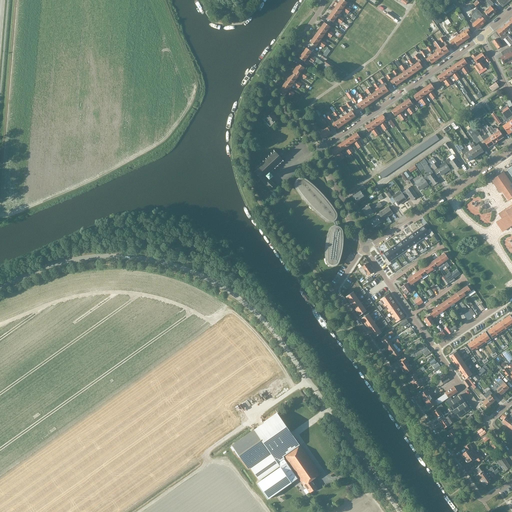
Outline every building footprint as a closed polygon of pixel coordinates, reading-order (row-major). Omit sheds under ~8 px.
[(492,2),(489,0),(486,0),(485,1),(490,7),(484,12),(489,18),(496,13),(498,11),(495,8),(492,5),(493,4),(492,2)] [(338,4),(334,9),(340,13),(342,10),(344,12),(348,14),(349,12),(348,11),(346,9),(344,8),(338,4)] [(449,8),(444,11),(446,14),(451,11),(456,8),(453,5),(449,8)] [(483,16),(476,8),(471,12),(473,14),(471,16),(473,18),(470,21),(473,24),(473,25),(477,30),(486,22),(481,17),(483,16)] [(334,9),(331,14),(337,18),(340,13),(334,9)] [(395,17),(388,12),(386,15),(393,20),(395,17)] [(331,14),(327,19),(333,23),(335,20),(337,22),(341,24),(342,22),(341,21),(339,19),(337,18),(331,14)] [(437,25),(442,22),(437,16),(433,19),(437,25)] [(511,38),(511,33),(509,30),(511,28),(506,22),(502,26),(511,38)] [(324,23),(321,28),(326,32),(327,32),(330,27),(324,23)] [(511,38),(502,26),(496,31),(501,37),(500,38),(502,40),(504,39),(509,46),(511,43),(511,38)] [(318,32),(317,33),(323,37),(327,32),(326,32),(321,28),(318,32)] [(459,35),(463,42),(470,37),(467,34),(470,32),(468,29),(459,35)] [(317,33),(314,38),(324,45),(325,46),(326,43),(323,41),(321,39),(323,37),(317,33)] [(463,42),(459,35),(450,41),(452,45),(455,43),(457,46),(463,42)] [(314,38),(310,43),(316,47),(318,44),(320,46),(323,48),(325,46),(324,45),(314,38)] [(492,42),(498,49),(501,46),(496,39),(492,42)] [(426,63),(446,52),(442,46),(423,56),(426,63)] [(501,52),(503,56),(500,57),(501,60),(501,61),(502,61),(503,64),(510,61),(510,62),(511,61),(511,54),(511,52),(511,51),(511,47),(506,49),(501,52)] [(306,48),(303,53),(313,61),(314,61),(316,62),(318,64),(320,61),(316,58),(315,59),(315,58),(314,59),(312,57),(312,56),(310,55),(312,52),(306,48)] [(303,53),(299,58),(305,62),(307,59),(312,63),(312,62),(313,61),(303,53)] [(475,54),(471,56),(480,70),(485,67),(481,61),(485,58),(482,53),(477,57),(475,54)] [(410,56),(414,62),(386,79),(391,86),(420,68),(417,64),(419,63),(413,54),(410,56)] [(459,62),(467,73),(469,72),(465,65),(467,64),(464,59),(459,62)] [(467,73),(459,62),(455,65),(458,70),(460,68),(465,75),(467,73)] [(299,64),(295,69),(301,73),(305,68),(299,64)] [(450,68),(458,80),(460,78),(456,72),(458,70),(455,65),(450,68)] [(458,80),(450,68),(446,71),(449,76),(452,74),(456,81),(458,80)] [(295,69),(292,74),(298,78),(299,75),(302,77),(305,79),(306,77),(303,74),(301,73),(295,69)] [(446,71),(442,74),(450,86),(452,84),(447,78),(449,76),(446,71)] [(292,74),(288,78),(300,86),(301,84),(298,82),(296,80),(298,78),(292,74)] [(450,86),(442,74),(437,77),(440,82),(443,80),(447,87),(450,86)] [(288,78),(285,83),(291,87),(293,85),(295,86),(298,89),(298,88),(300,86),(288,78)] [(374,89),(353,103),(357,109),(387,90),(382,82),(379,78),(375,80),(375,81),(371,83),(374,89)] [(285,83),(282,88),(287,92),(289,93),(292,95),(293,96),(294,94),(294,93),(291,91),(289,90),(291,87),(285,83)] [(496,83),(489,87),(492,91),(498,87),(496,83)] [(426,87),(434,99),(435,100),(438,99),(436,97),(432,91),(434,89),(431,84),(426,87)] [(426,87),(422,90),(425,95),(428,94),(432,100),(434,99),(426,87)] [(282,88),(278,93),(284,97),(287,92),(282,88)] [(422,90),(418,93),(426,105),(428,103),(423,97),(425,95),(422,90)] [(426,105),(418,93),(413,96),(416,101),(419,100),(423,106),(426,105)] [(404,102),(413,114),(414,113),(410,106),(413,104),(409,99),(404,102)] [(400,105),(404,110),(406,109),(411,115),(413,114),(404,102),(400,105)] [(493,110),(488,102),(485,104),(490,112),(493,110)] [(400,105),(396,108),(404,120),(406,119),(401,112),(404,110),(400,105)] [(500,113),(506,108),(503,105),(497,109),(500,113)] [(477,110),(481,116),(486,113),(482,107),(477,110)] [(404,120),(396,108),(391,111),(395,117),(397,115),(402,121),(404,120)] [(510,126),(511,128),(511,113),(509,109),(502,114),(504,117),(511,126),(510,126)] [(264,120),(270,127),(277,119),(271,113),(271,114),(267,110),(263,113),(267,118),(264,120)] [(348,110),(329,122),(333,128),(352,116),(348,110)] [(383,115),(378,118),(386,129),(388,128),(384,121),(386,120),(383,115)] [(504,117),(502,118),(504,121),(503,121),(505,125),(503,126),(508,134),(511,131),(511,128),(510,126),(511,126),(504,117)] [(374,121),(377,126),(380,124),(384,131),(386,130),(386,129),(378,118),(374,121)] [(374,121),(369,124),(377,136),(379,134),(375,128),(377,126),(374,121)] [(377,136),(369,124),(365,127),(368,132),(371,130),(375,137),(377,136)] [(327,136),(323,131),(320,133),(317,129),(316,130),(314,126),(312,128),(319,138),(321,137),(322,139),(327,136)] [(323,131),(327,136),(331,133),(329,131),(331,129),(329,126),(323,131)] [(491,130),(498,141),(503,137),(501,135),(503,134),(498,127),(496,129),(495,128),(493,129),(491,126),(489,127),(491,131),(491,130)] [(489,137),(493,144),(498,141),(491,130),(491,131),(489,127),(487,129),(492,136),(489,137)] [(468,131),(476,143),(479,141),(471,129),(468,131)] [(352,136),(360,148),(362,146),(357,140),(360,138),(357,133),(352,136)] [(493,144),(489,137),(489,138),(486,134),(481,137),(488,148),(493,144)] [(360,148),(352,136),(347,139),(351,144),(354,142),(358,149),(360,148)] [(347,139),(343,142),(351,154),(353,152),(349,146),(351,144),(347,139)] [(339,145),(342,150),(345,148),(349,155),(351,154),(343,142),(339,145)] [(471,144),(479,154),(483,151),(479,145),(476,147),(475,145),(475,146),(473,143),(471,144)] [(472,150),(469,151),(474,158),(479,154),(471,144),(470,145),(471,148),(472,150)] [(334,148),(342,160),(344,158),(340,152),(342,150),(339,145),(334,148)] [(474,158),(469,151),(466,147),(464,149),(464,150),(462,152),(464,155),(469,161),(474,158)] [(342,160),(334,148),(330,151),(333,156),(336,155),(340,161),(342,160)] [(284,161),(274,150),(273,151),(274,152),(272,154),(271,153),(271,154),(269,156),(268,155),(268,156),(269,157),(267,159),(266,158),(265,158),(266,159),(264,161),(263,160),(263,161),(263,162),(261,164),(260,163),(261,164),(259,166),(258,165),(257,166),(258,167),(256,168),(257,170),(254,172),(270,189),(275,185),(270,179),(273,176),(270,173),(272,171),(273,172),(274,171),(273,170),(275,169),(276,169),(275,168),(277,166),(278,167),(279,166),(278,165),(280,164),(281,164),(282,164),(281,163),(283,161),(284,162),(284,161)] [(426,158),(416,165),(420,171),(423,169),(426,173),(431,170),(427,164),(429,162),(426,158)] [(444,161),(445,162),(450,169),(453,167),(455,170),(461,166),(455,158),(451,161),(449,158),(444,161)] [(434,159),(429,163),(434,170),(436,168),(441,176),(450,170),(450,169),(445,162),(439,166),(434,159)] [(511,176),(507,169),(491,180),(500,192),(501,191),(503,194),(507,201),(509,199),(511,202),(511,204),(499,213),(502,218),(496,222),(502,231),(511,224),(511,176)] [(423,178),(425,179),(428,185),(432,182),(434,186),(439,182),(431,170),(426,173),(426,174),(427,175),(423,178)] [(423,177),(414,183),(416,185),(420,191),(428,185),(425,179),(423,178),(423,177)] [(297,181),(297,182),(296,183),(296,184),(297,186),(298,188),(301,192),(307,201),(316,210),(323,216),(325,218),(328,220),(329,220),(330,220),(331,220),(333,220),(334,219),(335,217),(335,215),(335,213),(334,212),(331,207),(329,204),(324,199),(319,193),(317,191),(313,187),(308,183),(305,180),(302,179),(300,179),(299,180),(297,181)] [(361,192),(365,189),(363,185),(357,189),(359,192),(353,196),(357,201),(364,196),(361,192)] [(402,193),(406,199),(410,197),(412,201),(417,197),(411,187),(402,193)] [(406,199),(402,193),(400,191),(392,196),(398,206),(407,200),(406,199)] [(373,213),(378,209),(382,206),(380,202),(376,205),(371,208),(368,205),(362,209),(363,211),(362,212),(364,215),(365,214),(366,214),(371,210),(373,213)] [(376,217),(370,222),(373,227),(380,222),(382,220),(383,221),(393,214),(388,207),(376,216),(376,217)] [(423,226),(417,230),(423,238),(429,234),(430,236),(433,234),(430,229),(427,231),(423,226)] [(336,227),(334,228),(333,228),(332,230),(331,233),(330,236),(329,238),(328,241),(328,246),(327,251),(327,253),(327,256),(328,261),(328,262),(329,263),(330,264),(331,265),(333,265),(334,265),(336,264),(336,263),(337,262),(338,259),(339,257),(340,253),(340,249),(341,247),(341,244),(341,242),(341,239),(341,236),(341,232),(341,231),(340,230),(340,229),(339,228),(338,228),(336,227)] [(417,230),(412,234),(418,242),(423,238),(417,230)] [(412,234),(406,238),(412,246),(418,242),(412,234)] [(406,238),(400,242),(406,250),(412,246),(406,238)] [(400,242),(395,245),(401,254),(406,250),(400,242)] [(395,245),(389,249),(395,258),(401,254),(395,245)] [(389,249),(383,253),(387,259),(384,261),(388,266),(391,264),(389,262),(395,258),(389,249)] [(439,257),(445,265),(447,268),(449,266),(445,261),(448,259),(444,253),(439,257)] [(439,257),(433,261),(437,267),(439,269),(445,265),(439,257)] [(433,261),(428,265),(432,270),(433,272),(435,271),(434,269),(437,267),(433,261)] [(362,267),(368,275),(373,272),(367,264),(362,267)] [(423,268),(427,274),(432,270),(428,265),(423,268)] [(427,274),(423,268),(417,272),(421,278),(422,278),(427,274)] [(454,278),(458,275),(460,274),(457,269),(451,274),(453,277),(454,278)] [(417,272),(412,276),(416,282),(420,279),(421,280),(423,279),(422,278),(421,278),(417,272)] [(407,280),(409,282),(412,287),(414,285),(413,284),(416,282),(412,276),(407,280)] [(412,287),(409,282),(406,284),(401,287),(406,294),(411,291),(409,289),(412,287)] [(462,290),(467,298),(469,296),(468,294),(471,292),(467,286),(462,290)] [(456,294),(460,299),(464,297),(465,299),(467,298),(462,290),(456,294)] [(353,292),(346,297),(349,302),(356,296),(353,292)] [(388,293),(380,299),(384,305),(392,299),(388,293)] [(451,297),(455,303),(460,299),(456,294),(451,297)] [(356,296),(349,302),(352,306),(360,301),(356,296)] [(455,303),(451,297),(446,301),(450,307),(455,303)] [(392,299),(384,305),(388,311),(396,305),(392,299)] [(360,301),(352,306),(356,311),(363,306),(360,301)] [(446,301),(440,305),(444,310),(450,307),(446,301)] [(396,305),(388,311),(392,317),(400,311),(396,305)] [(435,309),(439,314),(442,312),(444,313),(446,312),(444,310),(440,305),(435,309)] [(363,306),(356,311),(359,316),(366,311),(363,306)] [(434,318),(439,314),(435,309),(430,312),(431,315),(434,318)] [(400,311),(392,317),(396,323),(404,317),(400,311)] [(368,313),(361,319),(364,323),(371,318),(368,313)] [(434,318),(431,315),(429,317),(429,316),(424,320),(429,326),(433,323),(432,321),(435,319),(434,318)] [(371,318),(364,323),(367,328),(375,323),(371,318)] [(505,318),(500,321),(506,329),(510,326),(505,318)] [(500,321),(496,324),(501,332),(506,329),(500,321)] [(375,323),(367,328),(371,333),(378,328),(375,323)] [(496,324),(491,328),(496,335),(501,332),(496,324)] [(378,328),(371,333),(374,338),(381,333),(378,328)] [(491,328),(487,331),(492,338),(496,335),(491,328)] [(380,338),(384,344),(390,340),(387,337),(393,333),(391,331),(380,338)] [(485,332),(480,335),(486,342),(490,339),(485,332)] [(480,335),(476,338),(481,345),(486,342),(480,335)] [(476,338),(471,341),(476,349),(481,345),(476,338)] [(390,340),(384,344),(388,349),(395,344),(393,341),(391,342),(390,340)] [(395,344),(388,349),(391,354),(396,350),(398,348),(396,346),(399,344),(400,343),(399,341),(395,344)] [(471,341),(467,344),(472,352),(476,349),(471,341)] [(396,350),(391,354),(394,358),(405,351),(404,348),(398,352),(396,350)] [(456,351),(449,356),(452,361),(459,356),(456,351)] [(459,356),(452,361),(455,366),(462,360),(459,356)] [(398,364),(402,369),(409,364),(404,357),(400,360),(401,361),(398,364)] [(462,360),(455,366),(458,370),(466,365),(462,360)] [(409,364),(402,369),(405,373),(408,371),(410,373),(413,370),(409,364)] [(466,365),(458,370),(461,375),(469,370),(466,365)] [(436,372),(439,376),(444,373),(441,368),(436,372)] [(469,370),(461,375),(464,379),(472,374),(469,370)] [(409,379),(412,384),(418,380),(418,379),(416,377),(416,376),(419,374),(418,373),(409,379)] [(426,384),(421,377),(418,379),(418,380),(412,384),(413,385),(412,385),(414,388),(415,387),(416,389),(420,386),(421,388),(426,384)] [(501,379),(497,383),(500,386),(505,391),(508,387),(501,379)] [(497,383),(491,388),(494,391),(496,390),(500,395),(505,391),(500,386),(497,383)] [(445,395),(435,402),(436,404),(437,405),(457,391),(454,386),(445,393),(446,395),(445,396),(445,395)] [(419,394),(423,399),(429,394),(428,392),(431,389),(430,387),(426,389),(419,394)] [(429,394),(423,399),(426,403),(432,399),(430,396),(434,393),(434,394),(437,392),(435,389),(429,394)] [(244,418),(268,401),(260,390),(236,407),(244,418)] [(486,392),(483,395),(486,398),(490,403),(494,400),(490,395),(491,393),(489,390),(487,392),(486,392)] [(452,400),(447,403),(457,418),(470,409),(459,395),(452,400)] [(479,399),(477,400),(481,404),(482,402),(486,407),(490,403),(486,398),(483,395),(481,397),(479,399)] [(432,399),(426,403),(430,408),(436,404),(435,402),(432,399)] [(442,414),(442,413),(439,410),(443,407),(441,405),(437,408),(432,412),(436,418),(442,414)] [(442,414),(445,418),(439,422),(444,429),(453,422),(449,416),(454,413),(450,407),(442,413),(442,414)] [(502,422),(508,427),(511,421),(511,411),(511,412),(511,415),(509,419),(506,417),(502,422)] [(299,445),(277,413),(254,429),(277,461),(299,446),(299,445)] [(446,432),(452,440),(457,436),(455,433),(457,432),(454,427),(446,432)] [(254,429),(232,445),(248,468),(252,466),(253,466),(251,467),(259,480),(280,465),(277,461),(254,429)] [(461,454),(465,458),(475,451),(472,447),(469,443),(465,447),(467,450),(461,454)] [(300,445),(299,446),(283,457),(306,488),(310,493),(317,488),(312,480),(320,474),(300,445)] [(475,451),(465,458),(467,462),(475,457),(478,462),(483,458),(479,452),(477,454),(475,451)] [(268,500),(298,479),(284,458),(278,462),(281,466),(256,484),(268,500)] [(479,466),(474,469),(478,474),(476,476),(480,481),(492,473),(494,471),(491,468),(486,471),(487,472),(484,474),(482,471),(479,466)] [(492,473),(480,481),(484,486),(490,482),(493,480),(491,477),(494,476),(492,473)]
